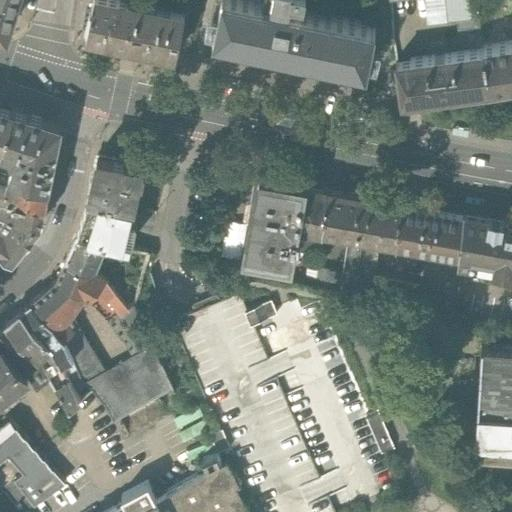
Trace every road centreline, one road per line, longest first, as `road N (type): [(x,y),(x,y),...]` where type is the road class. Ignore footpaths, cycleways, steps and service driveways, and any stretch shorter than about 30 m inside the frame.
road 1 (tertiary): [(196,116),(511,176)]
road 2 (residential): [(0,295),(35,265),(57,227),(86,91)]
road 3 (residential): [(196,116),(168,252)]
